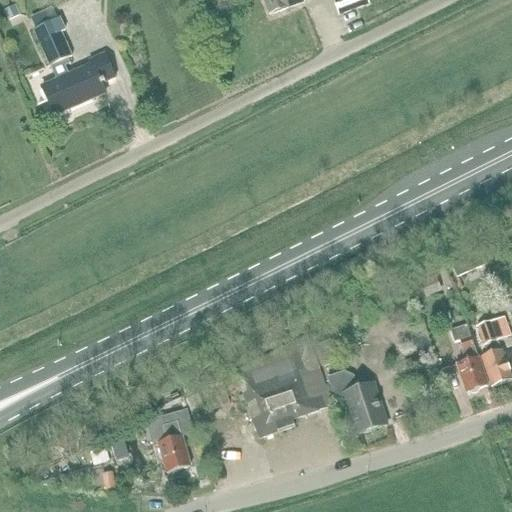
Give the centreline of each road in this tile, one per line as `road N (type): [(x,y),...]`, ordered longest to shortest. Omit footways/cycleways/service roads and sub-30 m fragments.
road 1 (primary): [(15,400),(511,154)]
road 2 (unclassified): [(0,225),(448,0)]
road 3 (unclassified): [(195,511),(511,415)]
